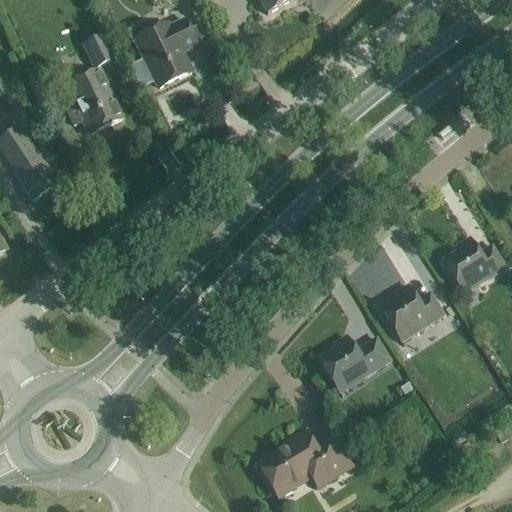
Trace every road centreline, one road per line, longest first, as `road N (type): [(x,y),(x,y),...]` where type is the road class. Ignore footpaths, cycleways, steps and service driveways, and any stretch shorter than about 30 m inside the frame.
road 1 (primary): [(502,0),(310,144),(71,384)]
road 2 (primary): [(107,422),(149,364),(339,169),(511,37)]
road 3 (unclassified): [(0,326),(435,0)]
road 4 (unclassified): [(161,490),(256,352),(383,214),(511,107)]
